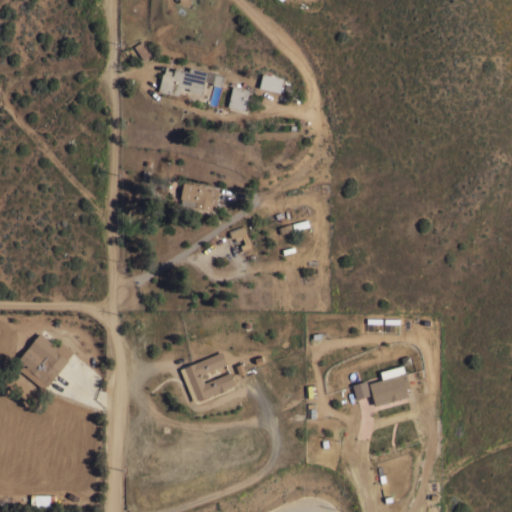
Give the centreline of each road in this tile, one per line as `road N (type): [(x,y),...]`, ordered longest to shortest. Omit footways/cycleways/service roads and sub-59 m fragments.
road 1 (residential): [(110,0),(110,216)]
road 2 (residential): [(111,303),(109,511)]
road 3 (residential): [(110,288),(135,281),(259,199)]
road 4 (track): [(110,216),(0,93)]
